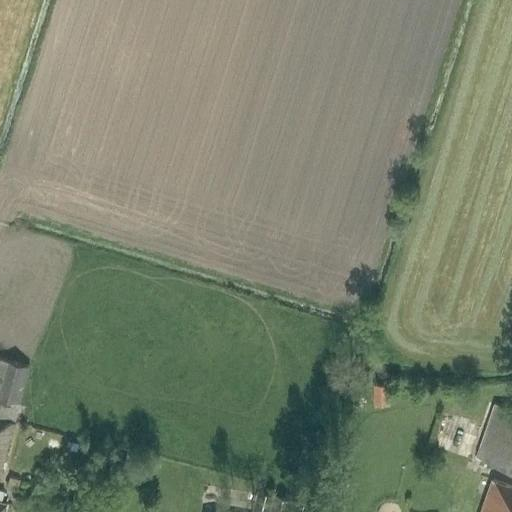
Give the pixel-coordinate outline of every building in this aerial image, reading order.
[(13,422),(28,366),(0,358),(0,511),(4,511),(7,504),(1,502),(4,491),(0,489),(0,473),(14,422),(13,422)] [(390,382),(372,383),(372,404),(390,403),(390,382)] [(511,469),(511,409),(495,403),(477,458),(511,469)] [(511,511),(511,486),(493,480),(482,511),(511,511)] [(252,511),(269,511),(274,493),(257,490),(252,511)] [(275,496),(271,511),(285,511),(288,499),(275,496)]
